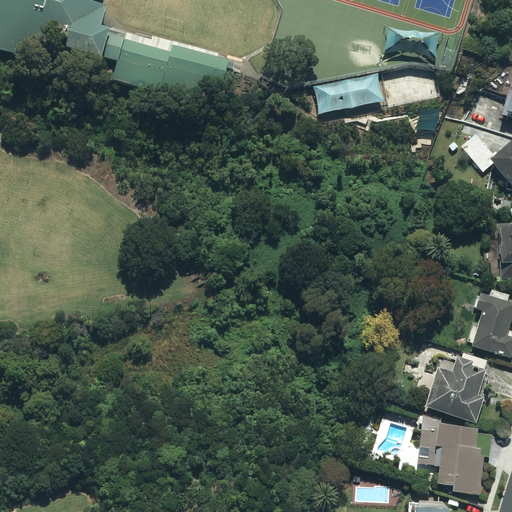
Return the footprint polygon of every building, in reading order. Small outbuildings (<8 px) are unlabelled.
[(0,0),(0,39),(70,57),(83,0),(0,0)] [(214,54),(116,27),(101,80),(199,107),(214,54)] [(511,53),(498,104),(511,107),(511,53)] [(363,55),(299,68),(307,108),(371,95),(363,55)] [(511,151),(508,148),(484,168),(511,200),(511,151)] [(511,226),(495,227),(495,283),(511,283),(511,226)] [(511,352),(511,340),(506,339),(510,325),(511,319),(511,308),(476,298),(472,313),(481,315),(470,349),(509,361),(511,352)] [(453,362),(448,378),(434,373),(422,410),(474,426),(481,402),(475,400),(483,376),(469,371),(470,368),(453,362)] [(435,488),(452,490),(452,495),(476,498),(480,460),(475,460),(476,452),(472,452),(474,435),(434,431),(432,453),(439,454),(435,488)]
